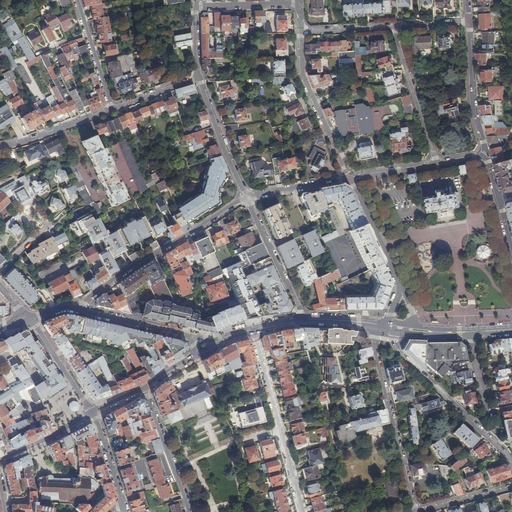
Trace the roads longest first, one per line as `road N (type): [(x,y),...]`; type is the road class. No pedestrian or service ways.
road 1 (residential): [(247,197),(75,308)]
road 2 (residential): [(368,322),(416,511)]
road 3 (residential): [(511,466),(397,350),(392,331)]
road 4 (residential): [(299,30),(300,74),(349,178)]
road 5 (residential): [(437,164),(391,25)]
road 6 (residential): [(468,21),(483,155)]
road 7 (residential): [(301,319),(247,197)]
road 8 (residential): [(189,511),(143,388)]
road 9 (residential): [(247,197),(199,77)]
